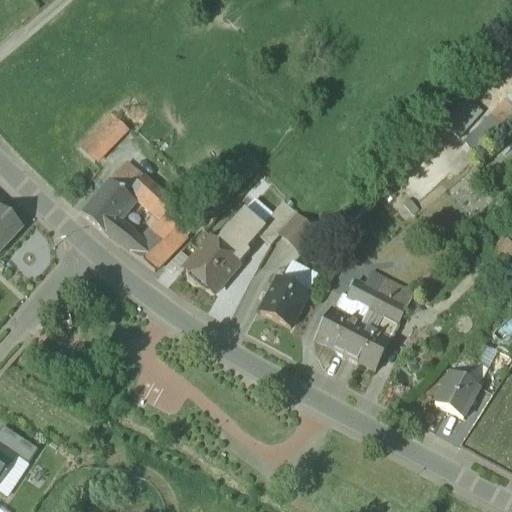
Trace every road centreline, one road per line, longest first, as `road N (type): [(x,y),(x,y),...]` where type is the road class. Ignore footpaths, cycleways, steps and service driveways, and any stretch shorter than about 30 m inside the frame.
road 1 (residential): [(90,248),(240,363),(511,510)]
road 2 (residential): [(90,248),(0,355)]
road 3 (residential): [(0,160),(90,248)]
